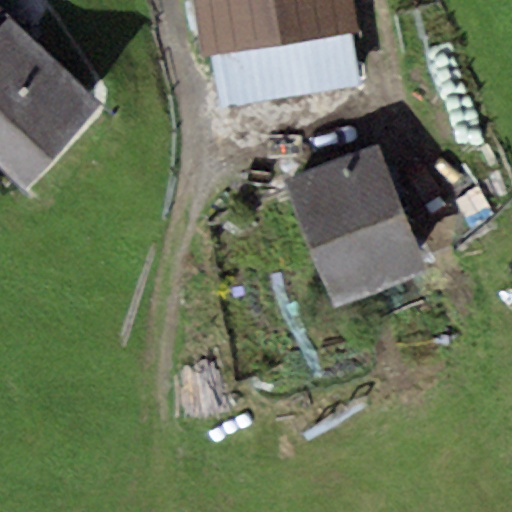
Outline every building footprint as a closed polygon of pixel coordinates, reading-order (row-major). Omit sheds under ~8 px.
[(359,33),(353,0),(194,0),(203,58),(212,56),(348,35),(359,33)] [(0,27),(8,19),(0,10),(0,27)] [(0,169),(24,192),(103,109),(8,19),(0,27),(0,169)] [(348,35),(212,56),(220,108),(356,86),(348,35)] [(427,274),(379,146),(285,181),(334,309),(427,274)]
